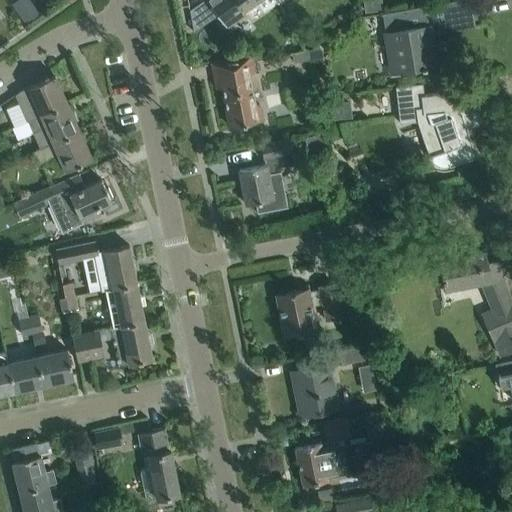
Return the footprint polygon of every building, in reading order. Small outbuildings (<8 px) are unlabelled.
[(30,0),(16,0),(13,2),(25,21),(38,12),(30,0)] [(241,9),(254,0),(205,0),(187,12),(191,33),(202,25),(200,13),(211,6),(225,26),(244,14),(241,9)] [(449,0),(383,12),(387,33),(393,71),(421,67),(421,69),(426,68),(425,66),(434,65),(429,33),(425,34),(423,26),(434,24),(434,23),(455,19),(455,20),(472,17),(469,0),(449,0)] [(230,126),(258,120),(248,74),(259,72),(255,55),(212,63),(217,87),(222,86),(230,126)] [(20,102),(28,120),(67,102),(54,74),(20,90),(25,100),(20,102)] [(474,109),(477,108),(493,102),(492,101),(467,110),(464,89),(423,94),(422,83),(395,86),(399,122),(418,120),(430,154),(427,155),(428,156),(430,155),(431,157),(433,159),(434,161),(437,163),(441,164),(443,164),(446,164),(448,163),(449,165),(476,156),(465,127),(467,126),(470,124),(471,123),(473,119),(475,114),(474,111),(474,109)] [(79,130),(67,102),(28,120),(12,127),(17,138),(33,131),(40,147),(79,130)] [(92,158),(79,130),(40,147),(40,148),(34,151),(39,162),(57,153),(65,170),(92,158)] [(290,138),(261,144),(264,164),(238,169),(245,203),(255,201),(257,212),(275,209),(273,198),(285,196),(279,167),(294,164),(290,138)] [(111,200),(110,198),(112,197),(108,187),(105,188),(101,178),(70,192),(65,179),(15,202),(21,215),(54,200),(67,228),(100,212),(98,206),(111,200)] [(93,252),(101,290),(136,283),(128,244),(97,251),(95,239),(55,248),(57,259),(93,252)] [(480,282),(491,308),(481,313),(499,355),(511,349),(511,299),(511,300),(501,275),(498,260),(486,262),(483,250),(482,250),(482,251),(440,260),(440,258),(439,259),(445,289),(480,282)] [(10,254),(0,258),(0,275),(15,273),(10,254)] [(73,281),(62,283),(64,297),(75,295),(73,281)] [(284,335),(315,328),(310,304),(322,302),(325,319),(339,316),(332,282),(318,284),(319,288),(308,291),(307,287),(275,293),(284,335)] [(144,320),(136,283),(101,290),(105,289),(112,327),(110,327),(144,320)] [(78,309),(75,295),(64,297),(67,311),(78,309)] [(38,314),(28,316),(31,332),(41,329),(38,314)] [(18,318),(21,334),(31,332),(28,316),(18,318)] [(152,358),(144,320),(110,327),(118,365),(152,358)] [(73,335),(78,360),(103,355),(98,330),(73,335)] [(371,358),(368,343),(338,349),(341,364),(371,358)] [(66,348),(37,355),(43,384),(73,377),(66,348)] [(0,393),(14,390),(7,362),(5,351),(0,352),(0,393)] [(43,384),(37,355),(7,362),(14,390),(43,384)] [(511,359),(494,363),(499,387),(500,386),(509,384),(511,396),(511,359)] [(300,414),(337,407),(328,364),(291,371),(300,414)] [(326,440),(294,446),(302,484),(328,479),(327,476),(342,473),(335,438),(350,436),(346,417),(323,422),(326,440)] [(94,432),(98,448),(121,443),(118,427),(94,432)] [(138,433),(142,455),(147,454),(151,469),(141,471),(147,500),(179,494),(170,449),(168,449),(163,427),(138,433)] [(11,461),(19,491),(56,482),(52,468),(44,470),(40,453),(49,451),(47,440),(10,449),(13,460),(11,461)] [(76,465),(78,476),(93,473),(91,462),(76,465)] [(95,483),(93,473),(78,476),(80,486),(95,483)] [(60,511),(63,511),(56,482),(19,491),(24,511),(60,511)] [(377,511),(397,508),(395,501),(397,501),(397,499),(395,499),(394,493),(336,504),(337,511),(377,511)] [(84,505),(85,511),(99,511),(98,502),(84,505)]
